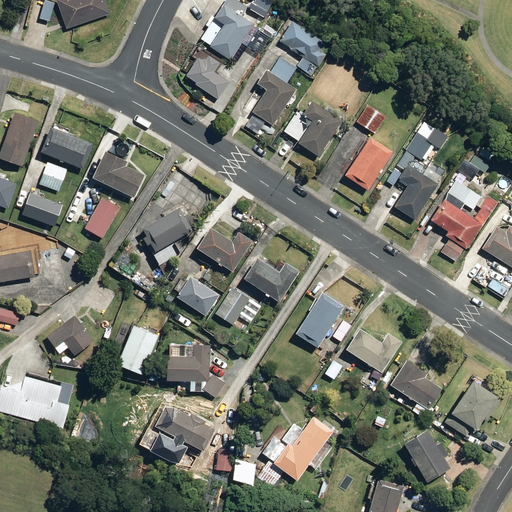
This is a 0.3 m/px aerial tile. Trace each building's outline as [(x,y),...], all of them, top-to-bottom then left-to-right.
[(53,0),(64,29),(107,14),(102,0),(53,0)] [(211,46),(233,59),(246,39),(251,42),(255,36),(250,33),(256,23),(243,15),(249,6),(247,5),(239,0),(227,0),(225,4),(223,3),(214,18),(202,38),(212,44),(211,46)] [(276,17),(282,20),(286,13),(281,10),(276,17)] [(289,22),(276,41),(316,67),(324,55),(318,51),(323,44),(289,22)] [(199,59),(188,74),(198,82),(196,84),(216,100),(230,81),(216,71),(222,64),(198,47),(193,54),(199,59)] [(249,112),(270,126),(293,90),(284,84),(295,68),(278,57),(266,74),(261,71),(253,84),(263,91),(249,112)] [(294,143),(315,157),(339,121),(320,109),(319,110),(307,101),(300,113),(295,110),(280,131),(296,142),(294,143)] [(354,122),(373,134),(384,116),(365,104),(354,122)] [(3,157),(26,165),(42,121),(19,112),(3,157)] [(44,151),(87,168),(97,143),(55,126),(44,151)] [(403,150),(419,160),(430,144),(414,134),(403,150)] [(341,176),(364,191),(389,152),(366,138),(341,176)] [(478,153),(488,159),(491,155),(481,148),(478,153)] [(96,176),(139,196),(149,174),(130,165),(132,161),(108,150),(96,176)] [(467,163),(482,174),(487,166),(472,156),(467,163)] [(42,183),(63,191),(71,170),(50,162),(42,183)] [(391,208),(412,221),(435,185),(404,165),(395,179),(405,186),(391,208)] [(511,182),(511,178),(503,173),(494,187),(506,193),(511,182)] [(445,193),(471,210),(479,197),(453,180),(445,193)] [(26,214),(59,227),(67,205),(34,192),(26,214)] [(353,202),(343,195),(336,204),(346,212),(353,202)] [(88,228),(105,237),(123,207),(106,197),(88,228)] [(484,197),(477,207),(479,209),(471,220),(440,200),(427,221),(445,232),(442,236),(447,239),(462,249),(463,250),(494,203),(484,197)] [(145,224),(157,248),(195,228),(183,204),(145,224)] [(498,213),(504,217),(509,210),(502,207),(498,213)] [(200,244),(235,268),(255,238),(242,229),(235,237),(214,223),(200,244)] [(479,249),(511,269),(511,233),(504,228),(501,233),(493,228),(479,249)] [(454,262),(462,249),(447,239),(439,252),(454,262)] [(78,251),(68,245),(62,255),(72,261),(78,251)] [(0,255),(0,283),(39,276),(34,249),(0,255)] [(247,275),(282,299),(302,269),(287,258),(280,269),(261,255),(247,275)] [(177,280),(188,283),(195,264),(184,260),(177,280)] [(217,310),(236,323),(253,297),(234,285),(217,310)] [(297,330),(320,345),(347,304),(325,289),(297,330)] [(0,319),(19,324),(22,313),(3,308),(0,319)] [(70,344),(77,352),(96,337),(76,312),(49,334),(62,351),(70,344)] [(119,361),(145,371),(161,332),(135,322),(119,361)] [(350,346),(385,369),(405,339),(391,330),(385,339),(364,325),(350,346)] [(169,377),(212,379),(214,343),(196,342),(195,353),(170,351),(169,377)] [(394,383),(431,407),(445,386),(426,374),(429,369),(411,357),(394,383)] [(344,364),(335,358),(325,372),(334,378),(344,364)] [(2,383),(0,389),(0,409),(65,425),(72,400),(61,397),(64,381),(27,372),(23,388),(2,383)] [(448,419),(469,433),(476,423),(481,426),(504,391),(479,374),(448,419)] [(317,400),(311,409),(317,412),(322,403),(317,400)] [(185,437),(206,449),(219,428),(207,421),(208,418),(192,409),(191,412),(173,402),(161,424),(177,433),(174,438),(182,443),(185,437)] [(387,417),(378,413),(373,425),(382,428),(387,417)] [(295,442),(291,440),(277,460),(300,477),(312,460),(316,462),(319,457),(316,454),(335,429),(315,414),(295,442)] [(407,438),(429,479),(453,466),(432,425),(407,438)] [(234,479),(255,482),(258,462),(238,459),(234,479)] [(282,474),(285,470),(270,459),(259,475),(274,486),(286,491),(291,478),(282,474)] [(371,511),(398,511),(406,483),(382,476),(371,511)] [(320,494),(325,496),(329,482),(325,481),(320,494)]
